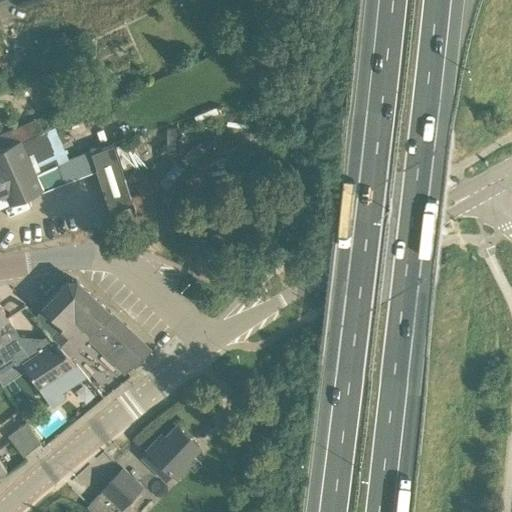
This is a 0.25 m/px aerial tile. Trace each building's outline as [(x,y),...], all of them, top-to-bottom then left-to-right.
[(0,134),(0,149),(19,142),(43,131),(36,119),(29,122),(30,122),(0,134)] [(48,129),(56,145),(65,141),(58,124),(48,129)] [(0,194),(5,192),(10,203),(35,191),(29,176),(57,165),(49,150),(56,146),(48,129),(43,131),(19,142),(0,149),(0,194)] [(113,144),(57,165),(29,176),(35,191),(10,203),(50,187),(51,188),(59,184),(58,183),(62,181),(63,183),(95,168),(108,208),(131,201),(113,144)] [(208,235),(212,245),(225,240),(222,230),(208,235)] [(56,343),(64,352),(81,333),(95,347),(96,346),(125,373),(133,365),(134,366),(149,351),(150,352),(151,350),(76,280),(67,280),(57,291),(42,307),(42,308),(34,317),(48,334),(56,343)] [(0,364),(12,356),(18,365),(22,363),(46,400),(84,375),(64,352),(56,343),(48,334),(42,338),(20,336),(8,318),(6,318),(0,307),(0,364)] [(31,450),(39,444),(26,422),(16,430),(31,450)] [(141,457),(166,481),(172,475),(175,477),(187,465),(184,462),(199,447),(176,425),(161,440),(158,437),(147,450),(141,457)] [(7,436),(23,457),(31,450),(16,430),(7,436)] [(142,487),(123,469),(86,507),(91,511),(123,511),(121,510),(142,487)]
